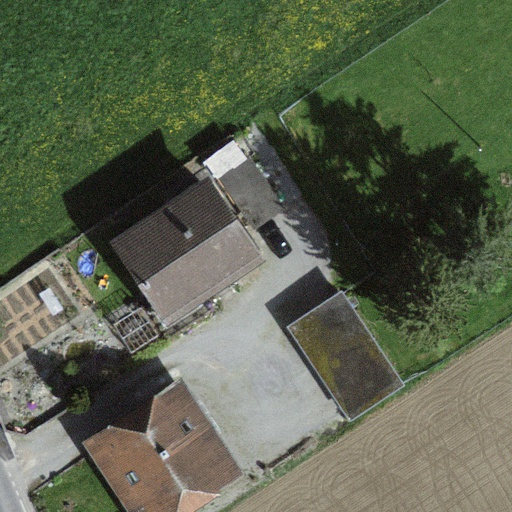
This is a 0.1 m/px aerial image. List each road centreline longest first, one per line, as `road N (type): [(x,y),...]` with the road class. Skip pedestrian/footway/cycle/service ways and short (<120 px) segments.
road 1 (unknown): [(0,469),(314,256)]
road 2 (unknown): [(213,511),(311,439)]
